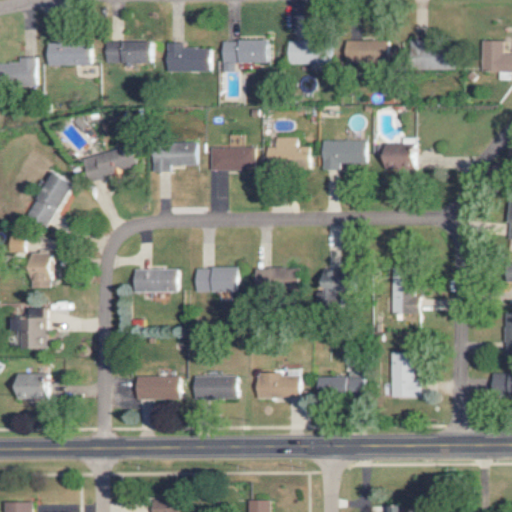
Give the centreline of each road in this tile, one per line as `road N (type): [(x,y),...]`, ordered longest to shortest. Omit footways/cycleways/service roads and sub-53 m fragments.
road 1 (residential): [(456,221),(129,228),(107,275),(102,449)]
road 2 (tertiary): [(511,444),(0,450)]
road 3 (residential): [(511,131),(456,221),(460,446)]
